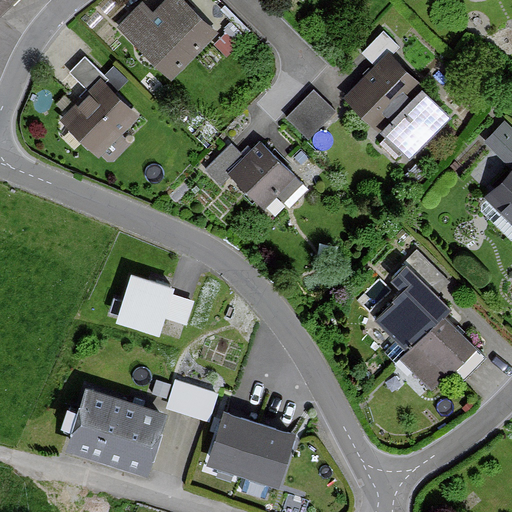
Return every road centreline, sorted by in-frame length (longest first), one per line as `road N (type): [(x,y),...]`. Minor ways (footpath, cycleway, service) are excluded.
road 1 (residential): [(0,165),(190,241),(265,301),(382,505)]
road 2 (residential): [(0,452),(186,511)]
road 3 (residential): [(511,398),(382,505)]
road 4 (residential): [(0,114),(41,27),(69,0)]
road 5 (residential): [(270,95),(303,62),(244,0)]
